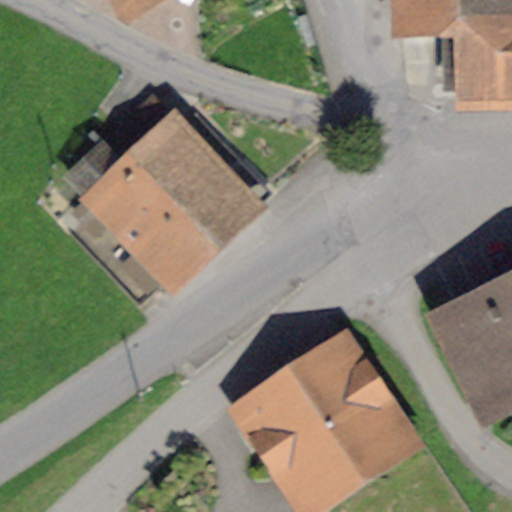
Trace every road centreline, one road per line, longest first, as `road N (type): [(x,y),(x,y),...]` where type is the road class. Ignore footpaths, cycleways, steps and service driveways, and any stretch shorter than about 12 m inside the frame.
road 1 (residential): [(464,185),(428,147),(397,131),(195,80),(28,0)]
road 2 (residential): [(357,245),(215,314),(0,454)]
road 3 (residential): [(357,245),(81,511)]
road 4 (residential): [(464,185),(357,245)]
